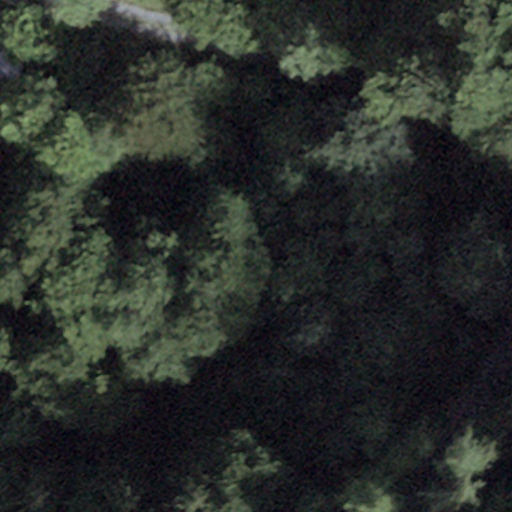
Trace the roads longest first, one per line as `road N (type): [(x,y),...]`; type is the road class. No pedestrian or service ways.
road 1 (track): [(511,118),(310,54),(80,0)]
road 2 (track): [(411,511),(511,326)]
